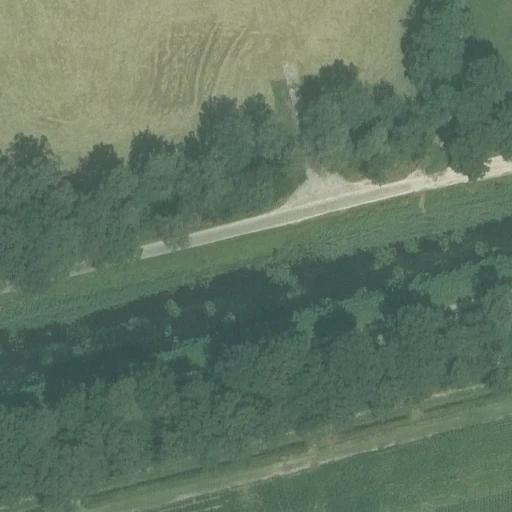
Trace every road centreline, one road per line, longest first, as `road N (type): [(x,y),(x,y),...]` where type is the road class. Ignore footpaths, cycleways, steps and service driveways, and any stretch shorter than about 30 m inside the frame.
road 1 (unclassified): [(0,444),(511,315)]
road 2 (unclassified): [(431,180),(0,286)]
